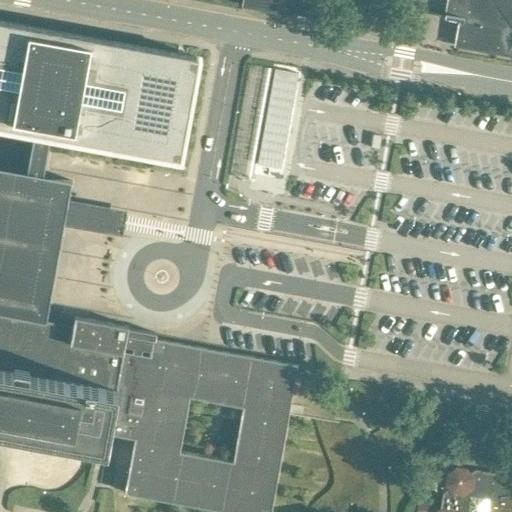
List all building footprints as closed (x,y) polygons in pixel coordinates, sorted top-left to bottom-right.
[(511,0),(271,0),(269,9),(318,18),(321,0),(447,0),(445,17),(459,19),(460,22),(458,35),(484,39),(487,23),(511,27),(511,0)] [(0,428),(107,448),(109,433),(135,437),(125,492),(233,511),(270,511),(298,364),(154,338),(155,334),(156,335),(156,333),(129,328),(128,328),(128,326),(75,316),(73,325),(46,320),(64,222),(66,222),(68,222),(70,221),(72,220),(73,219),(74,217),(75,216),(76,214),(76,212),(76,210),(75,208),(74,207),(73,205),(71,204),(70,203),(68,203),(72,180),(43,175),(51,135),(180,159),(198,58),(186,55),(177,54),(0,21),(0,125),(34,132),(27,172),(0,167),(0,428)] [(277,69),(259,165),(283,170),(300,74),(277,69)] [(511,511),(511,475),(475,469),(469,473),(466,470),(456,468),(448,474),(446,484),(449,488),(443,492),(440,509),(435,511),(511,511)] [(418,503),(417,511),(427,511),(428,505),(418,503)]
